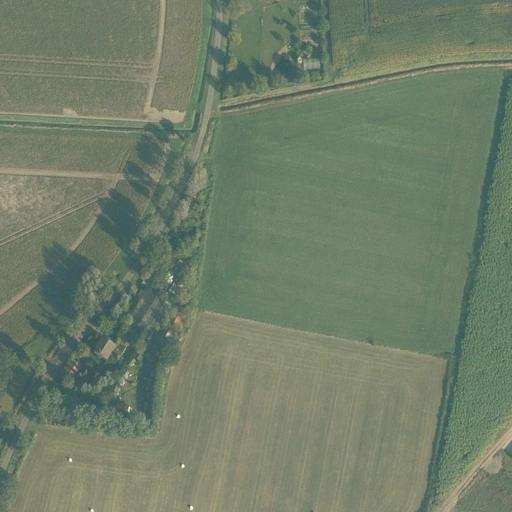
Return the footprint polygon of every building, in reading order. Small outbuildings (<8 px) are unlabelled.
[(320,60),(304,61),(304,71),(320,71),(320,60)] [(149,277),(158,282),(165,270),(167,271),(175,257),(164,251),(149,277)] [(178,265),(187,270),(190,265),(182,260),(178,265)] [(183,275),(177,287),(182,290),(189,278),(183,275)] [(165,304),(149,294),(118,342),(119,343),(115,349),(103,342),(94,355),(106,363),(110,357),(118,362),(127,348),(134,352),(165,304)] [(174,339),(187,319),(177,313),(147,361),(159,368),(174,345),(174,339)] [(62,380),(64,382),(69,385),(81,367),(74,362),(62,380)] [(117,388),(111,403),(114,405),(120,389),(117,388)]
